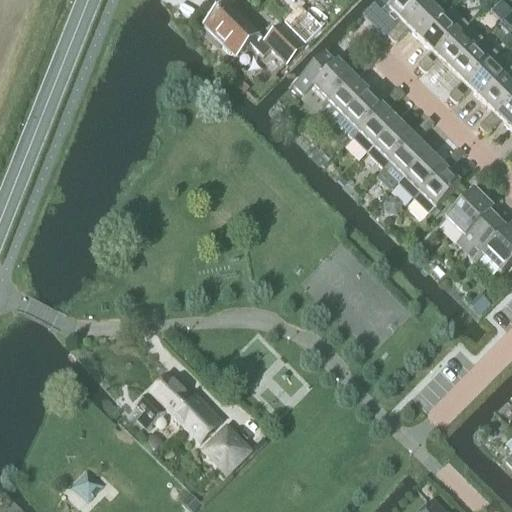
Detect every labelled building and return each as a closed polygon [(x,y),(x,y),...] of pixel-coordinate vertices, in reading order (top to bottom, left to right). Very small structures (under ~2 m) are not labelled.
[(382,0),(379,3),(389,13),(400,24),(404,28),(427,5),(432,0),(382,0)] [(400,24),(393,31),(402,40),(409,33),(420,44),(443,20),(427,5),(404,28),(400,24)] [(227,7),(204,30),(224,50),(224,53),(229,58),(233,58),(236,61),(249,47),(263,61),(272,53),(287,68),(304,52),(281,28),(264,45),(227,7)] [(323,31),(300,8),(282,26),(305,49),(323,31)] [(443,20),(420,44),(431,54),(424,62),(432,70),(440,63),(435,59),(458,36),(466,27),(451,12),(443,20)] [(458,36),(435,59),(440,63),(451,74),(473,51),(482,42),(466,27),(458,36)] [(387,38),(387,39),(388,39),(388,40),(393,45),(394,45),(395,45),(396,45),(397,45),(402,40),(393,31),(388,36),(388,37),(387,38)] [(473,51),(451,74),(462,85),(466,89),(489,66),(497,58),(482,42),(473,51)] [(298,83),(292,88),(293,88),(304,100),(300,104),(315,118),(322,111),(327,106),(352,81),(349,78),(336,65),(334,67),(324,58),(320,61),(298,83)] [(462,85),(455,92),(463,101),(470,94),(481,104),(504,81),(511,73),(511,72),(497,58),(489,66),(466,89),(462,85)] [(366,60),(357,69),(364,75),(373,66),(369,63),(366,60)] [(418,68),(418,69),(418,70),(419,71),(423,75),(424,76),(425,76),(426,76),(427,76),(427,75),(432,70),(424,62),(419,67),(418,67),(418,68)] [(327,106),(322,111),(337,126),(343,121),(367,96),(355,84),(364,75),(357,69),(349,78),(352,81),(327,106)] [(511,73),(504,81),(481,104),(492,115),(485,122),(494,131),(501,124),(496,120),(511,103),(511,73)] [(397,90),(388,99),(394,106),(403,97),(400,94),(397,90)] [(449,99),(449,100),(449,101),(450,101),(454,106),(455,106),(456,106),(457,106),(458,106),(463,101),(455,92),(450,97),(449,97),(449,98),(449,99)] [(343,121),(337,126),(352,142),(383,111),(379,108),(367,96),(343,121)] [(383,111),(352,142),(367,157),(398,126),(386,114),(394,106),(388,99),(379,108),(383,111)] [(511,103),(496,120),(501,124),(511,134),(511,103)] [(428,121),(419,130),(425,136),(434,127),(431,124),(428,121)] [(479,129),(479,130),(480,130),(480,131),(485,136),(486,136),(486,137),(487,137),(488,137),(488,136),(489,136),(494,131),(485,122),(480,127),(480,128),(480,129),(479,129)] [(398,126),(367,157),(383,173),(413,142),(410,138),(398,126)] [(413,142),(383,173),(398,188),(429,157),(416,145),(425,136),(419,130),(410,138),(413,142)] [(458,151),(449,160),(456,166),(465,158),(461,154),(458,151)] [(429,157),(398,188),(413,203),(444,172),(441,169),(429,157)] [(444,172),(413,203),(429,219),(460,188),(447,175),(456,166),(449,160),(441,169),(444,172)] [(466,257),(498,225),(489,216),(492,213),(473,194),(445,222),(463,240),(456,247),(466,257)] [(498,225),(466,257),(476,267),(482,260),(500,277),(511,265),(511,232),(510,230),(506,234),(498,225)] [(192,401),(168,377),(137,408),(143,414),(136,422),(146,432),(166,413),(200,447),(222,426),(195,398),(192,401)] [(87,474),(72,490),(87,505),(102,489),(87,474)] [(119,494),(113,487),(105,495),(112,502),(119,494)]
